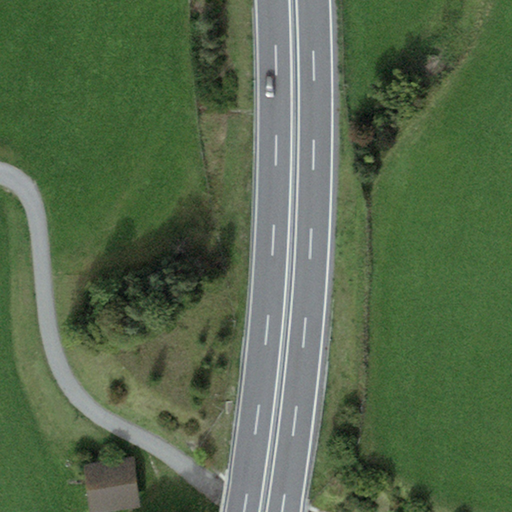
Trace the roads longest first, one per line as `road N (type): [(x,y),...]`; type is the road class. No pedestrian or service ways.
road 1 (trunk): [(281,511),(308,275),(311,0)]
road 2 (trunk): [(272,0),(269,273),(242,511)]
road 3 (unclassified): [(0,174),(34,203),(62,379),(101,417),(222,492),(273,511)]
